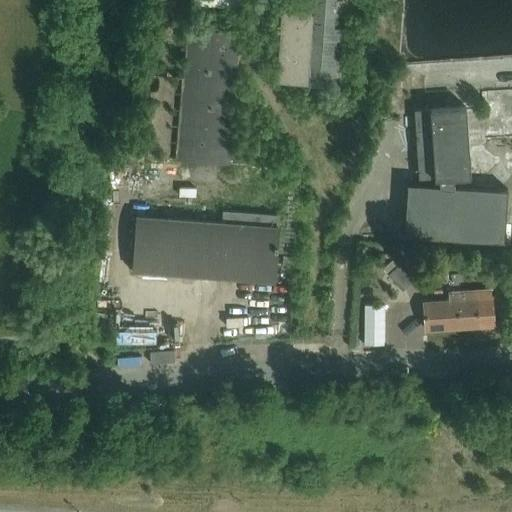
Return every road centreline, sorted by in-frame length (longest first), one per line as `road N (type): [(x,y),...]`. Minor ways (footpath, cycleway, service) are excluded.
road 1 (unclassified): [(511,352),(0,392)]
road 2 (track): [(303,372),(318,190),(315,168),(259,83),(264,0)]
